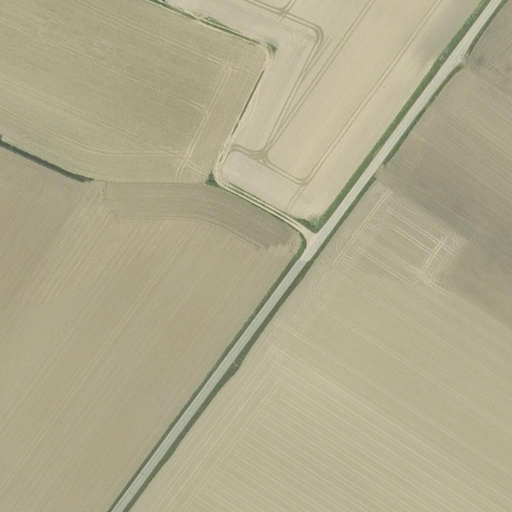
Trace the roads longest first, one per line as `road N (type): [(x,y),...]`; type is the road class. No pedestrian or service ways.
road 1 (unclassified): [(499,0),(118,511)]
road 2 (track): [(318,243),(216,180),(271,48),(157,0)]
